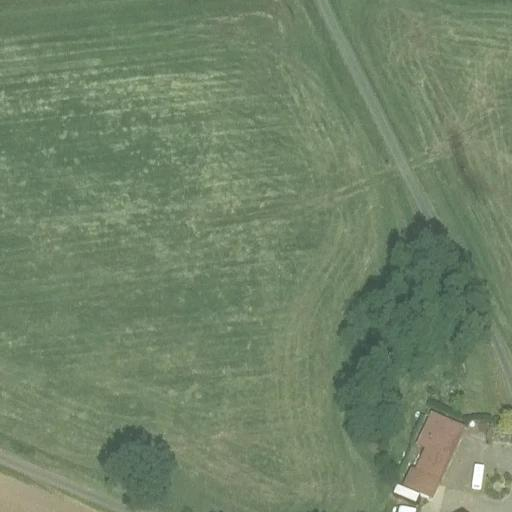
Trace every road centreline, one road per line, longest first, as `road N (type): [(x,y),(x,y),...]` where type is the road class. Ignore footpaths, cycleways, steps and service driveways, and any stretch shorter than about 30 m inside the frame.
road 1 (track): [(324,0),(511,372)]
road 2 (residential): [(121,511),(0,461)]
